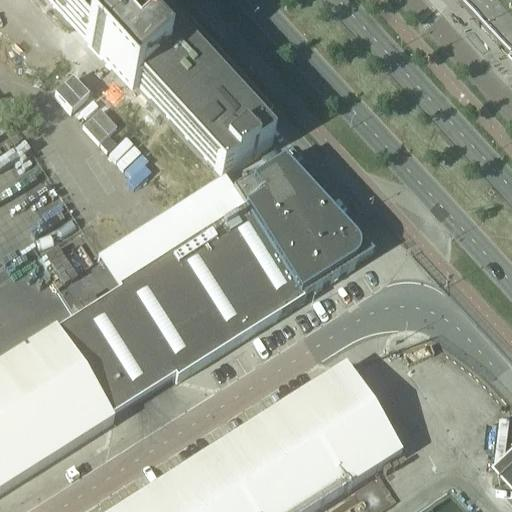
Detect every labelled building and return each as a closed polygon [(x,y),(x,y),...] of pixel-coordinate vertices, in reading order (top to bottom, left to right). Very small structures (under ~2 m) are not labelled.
[(132,0),(37,0),(64,28),(81,47),(124,8),(127,5),(132,0)] [(511,0),(455,0),(511,61),(511,0)] [(266,132),(193,53),(186,59),(147,17),(142,22),(140,21),(136,25),(133,21),(137,17),(139,14),(140,12),(140,11),(139,9),(139,8),(138,6),(137,5),(134,4),(133,4),(132,3),(130,4),(127,5),(124,8),(81,47),(129,99),(136,93),(218,183),(270,150),(259,139),(266,132)] [(230,195),(242,213),(115,293),(117,297),(171,383),(173,387),(300,306),(299,305),(370,260),(281,163),(230,195)] [(109,422),(171,383),(117,297),(55,336),(52,333),(0,365),(0,496),(111,426),(109,422)] [(315,511),(399,459),(342,371),(119,511),(315,511)] [(377,477),(351,494),(362,511),(377,511),(393,502),(377,477)]
